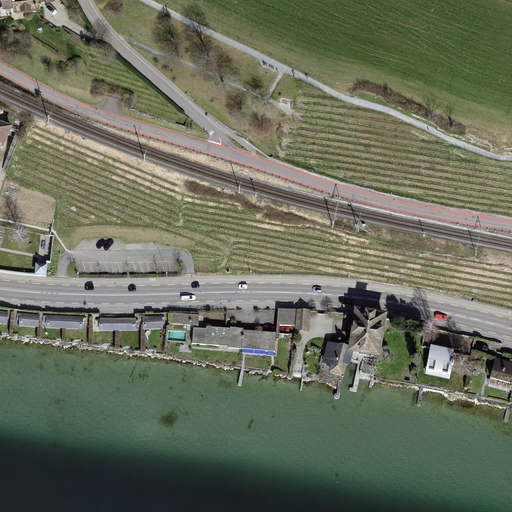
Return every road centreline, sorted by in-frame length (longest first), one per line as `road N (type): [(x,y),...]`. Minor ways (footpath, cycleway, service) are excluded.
road 1 (primary): [(511,329),(320,293),(0,288)]
road 2 (track): [(511,159),(341,96),(145,0)]
road 3 (residential): [(227,153),(348,192),(511,225)]
road 4 (residential): [(0,67),(53,97),(227,153)]
road 5 (residential): [(227,153),(219,136),(106,37),(85,0)]
